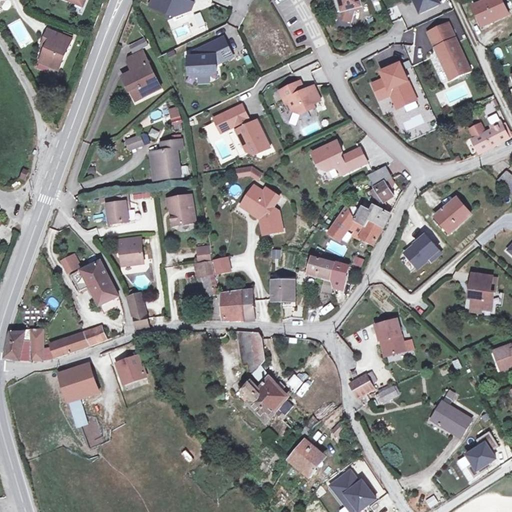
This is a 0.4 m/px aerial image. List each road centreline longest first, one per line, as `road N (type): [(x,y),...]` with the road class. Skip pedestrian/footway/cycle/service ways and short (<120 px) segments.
road 1 (residential): [(428,177),(350,108),(302,0)]
road 2 (unclassified): [(327,330),(366,450),(409,511)]
road 3 (unclassified): [(327,330),(209,324),(131,334)]
road 4 (unclassified): [(428,177),(414,184),(367,276),(327,330)]
road 5 (unclassified): [(131,334),(130,309),(109,261),(48,194)]
road 6 (secondary): [(62,151),(119,0)]
road 7 (unclassified): [(131,334),(0,372)]
